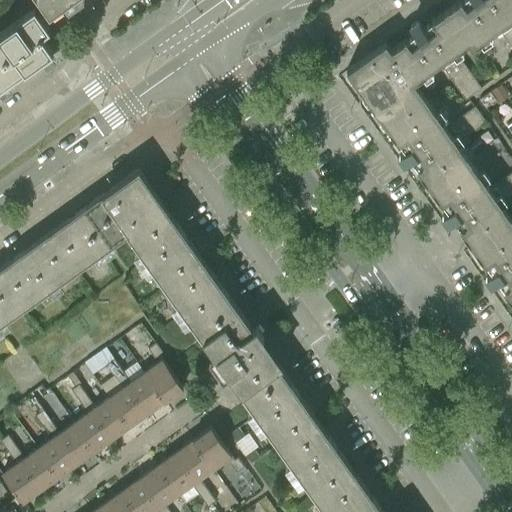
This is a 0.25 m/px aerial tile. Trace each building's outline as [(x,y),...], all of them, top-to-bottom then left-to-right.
[(40,0),(49,12),(65,0),(40,0)] [(511,0),(473,0),(474,1),(465,7),(460,0),(458,0),(445,10),(468,42),(471,47),(498,28),(511,47),(511,0)] [(52,52),(40,35),(49,29),(34,8),(0,31),(0,43),(21,74),(52,52)] [(481,87),(455,51),(468,42),(445,10),(431,20),(436,28),(428,34),(418,21),(415,20),(410,24),(410,27),(419,40),(410,46),(405,38),(390,49),(413,81),(439,62),(465,98),(481,87)] [(425,97),(413,81),(390,49),(385,41),(346,69),(363,94),(366,92),(372,99),(369,102),(381,118),(384,116),(388,122),(425,97)] [(0,89),(21,74),(0,43),(0,89)] [(496,99),(490,91),(479,98),(485,107),(496,99)] [(457,142),(486,121),(474,105),(445,126),(425,97),(388,122),(385,124),(398,142),(406,136),(412,145),(399,155),(398,158),(401,163),(405,163),(418,154),(424,163),(416,168),(429,185),(468,157),(457,142)] [(199,132),(195,127),(190,131),(194,136),(199,132)] [(500,202),(511,194),(511,170),(489,187),(468,157),(429,185),(441,203),(449,197),(455,206),(442,215),(442,219),(445,223),(448,224),(461,214),(467,223),(460,229),(466,238),(471,245),(511,217),(506,210),(500,202)] [(165,205),(138,168),(103,193),(108,200),(106,203),(127,232),(165,205)] [(127,232),(106,203),(108,200),(103,193),(47,232),(74,270),(127,232)] [(203,259),(189,240),(165,205),(127,232),(166,286),(203,259)] [(511,218),(511,217),(471,245),(485,264),(492,258),(499,267),(485,276),(485,280),(488,284),(492,285),(505,275),(511,284),(503,290),(511,302),(511,218)] [(74,270),(47,232),(0,266),(0,276),(22,307),(74,270)] [(241,312),(231,298),(203,259),(166,286),(203,339),(241,312)] [(0,323),(22,307),(0,276),(0,323)] [(265,346),(260,338),(263,336),(255,325),(252,328),(250,324),(241,312),(203,339),(228,373),(265,346)] [(162,351),(155,341),(148,347),(154,357),(162,351)] [(270,352),(265,346),(228,373),(233,381),(278,444),(316,417),(277,363),(270,352)] [(120,367),(114,357),(106,363),(113,372),(120,367)] [(183,386),(162,357),(143,370),(164,399),(183,386)] [(127,376),(120,367),(113,372),(119,382),(127,376)] [(164,399),(143,370),(126,383),(147,412),(164,399)] [(85,392),(79,382),(71,388),(77,397),(85,392)] [(147,412),(126,383),(108,396),(129,424),(147,412)] [(92,401),(85,392),(77,397),(84,407),(92,401)] [(129,424),(108,396),(91,408),(111,437),(129,424)] [(49,417),(43,408),(35,414),(42,423),(49,417)] [(111,437),(91,408),(73,421),(94,450),(111,437)] [(56,427),(49,417),(42,423),(48,432),(56,427)] [(355,471),(341,451),(316,417),(278,444),(317,498),(355,471)] [(94,450),(73,421),(55,434),(76,463),(94,450)] [(231,454),(211,425),(192,438),(213,467),(231,454)] [(238,426),(228,433),(234,441),(244,434),(238,426)] [(14,443),(8,433),(0,438),(0,439),(6,448),(14,443)] [(76,463),(55,434),(37,446),(58,475),(76,463)] [(213,467),(192,438),(175,451),(195,480),(213,467)] [(21,452),(14,443),(6,448),(13,458),(21,452)] [(58,475),(37,446),(20,459),(40,488),(58,475)] [(254,448),(244,455),(250,463),(260,456),(254,448)] [(195,480),(175,451),(157,463),(178,492),(195,480)] [(244,465),(237,456),(229,461),(236,471),(244,465)] [(40,488),(20,459),(1,472),(22,501),(40,488)] [(178,492),(157,463),(139,476),(160,505),(178,492)] [(383,511),(382,509),(355,471),(317,498),(326,511),(383,511)] [(149,511),(160,505),(139,476),(122,489),(138,511),(149,511)] [(209,490),(202,481),(194,486),(201,496),(209,490)] [(138,511),(122,489),(104,502),(110,511),(138,511)] [(215,500),(209,490),(201,496),(208,505),(215,500)] [(110,511),(104,502),(88,511),(110,511)]
